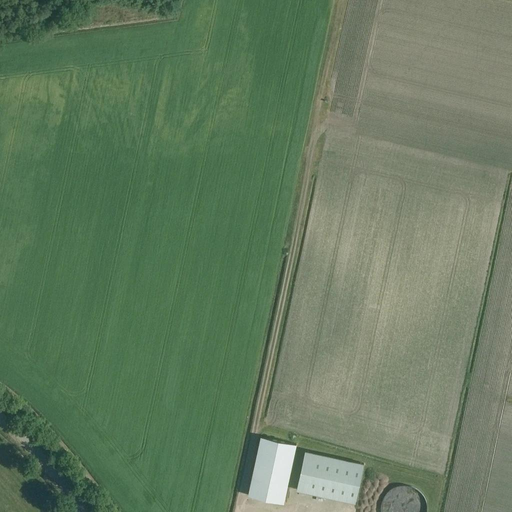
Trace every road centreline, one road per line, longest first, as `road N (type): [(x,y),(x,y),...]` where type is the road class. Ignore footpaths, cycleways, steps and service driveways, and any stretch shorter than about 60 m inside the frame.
road 1 (track): [(237,511),(342,0)]
road 2 (unclassified): [(84,511),(0,418)]
